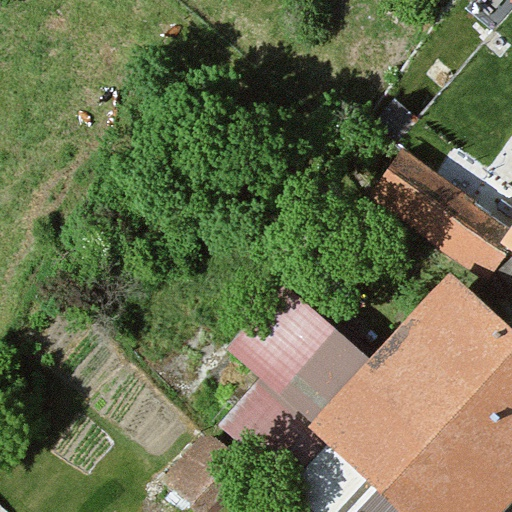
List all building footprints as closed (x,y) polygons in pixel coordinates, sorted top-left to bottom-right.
[(511,249),(503,243),(511,232),(402,152),(367,199),(469,273),(476,264),(494,277),(511,252),(511,249)] [(511,230),(511,232),(503,243),(511,249),(511,230)] [(511,330),(452,275),(372,359),(309,426),(319,435),(400,511),(501,511),(511,501),(511,330)] [(372,359),(265,288),(206,356),(240,386),(309,426),(372,359)] [(270,484),(319,435),(240,386),(204,427),(270,484)] [(210,511),(241,478),(198,439),(155,486),(183,511),(210,511)]
